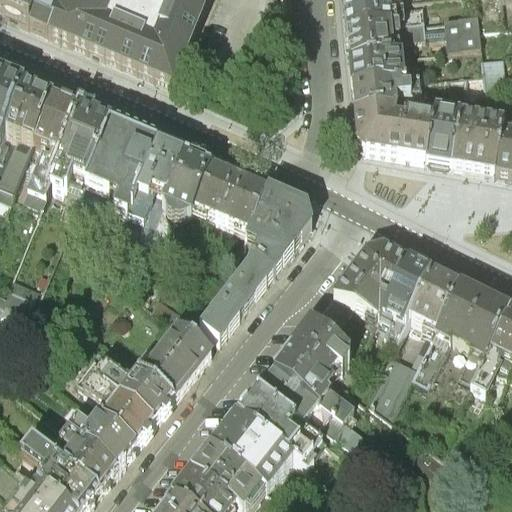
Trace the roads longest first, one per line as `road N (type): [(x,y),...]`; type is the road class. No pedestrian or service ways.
road 1 (residential): [(130,511),(359,212)]
road 2 (residential): [(300,185),(0,58)]
road 3 (residential): [(300,185),(322,137),(310,0)]
road 4 (residential): [(511,289),(359,212)]
